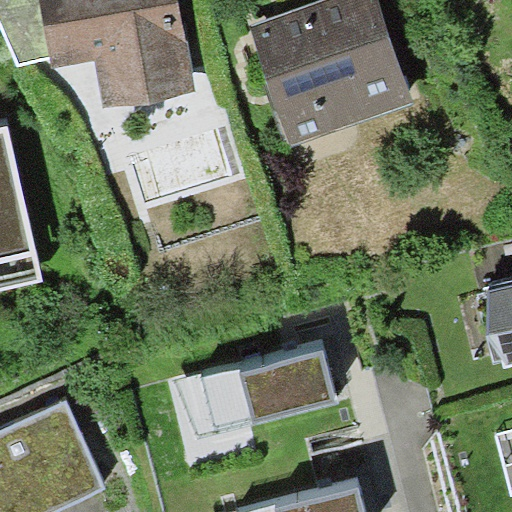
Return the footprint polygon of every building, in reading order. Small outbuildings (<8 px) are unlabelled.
[(165,0),(0,0),(0,35),(12,63),(97,48),(105,93),(179,80),(165,0)] [(331,0),(333,4),(254,32),(291,136),(402,97),(368,0),(331,0)] [(18,124),(0,128),(0,285),(55,271),(18,124)] [(511,287),(491,293),(509,362),(511,361),(511,287)] [(334,401),(322,351),(187,384),(199,434),(334,401)] [(0,511),(51,511),(108,486),(68,401),(0,432),(0,511)] [(363,511),(357,489),(263,511),(363,511)]
